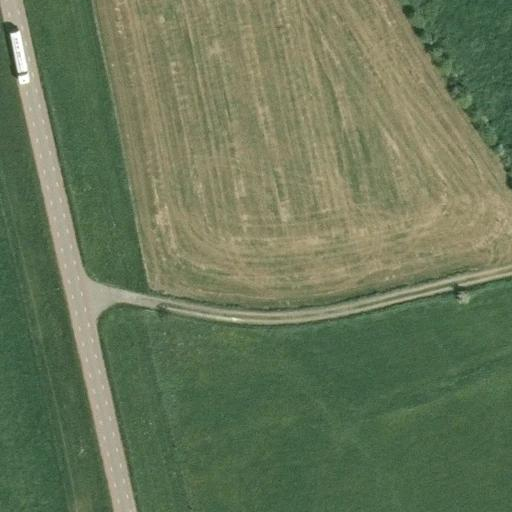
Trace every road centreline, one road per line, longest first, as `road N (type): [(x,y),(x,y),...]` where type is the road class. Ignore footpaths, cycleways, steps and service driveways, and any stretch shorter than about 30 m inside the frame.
road 1 (tertiary): [(123,511),(10,0)]
road 2 (track): [(75,291),(250,318),(294,316),(511,266)]
